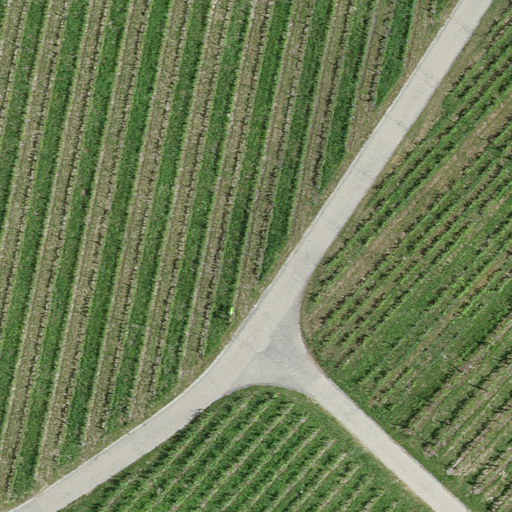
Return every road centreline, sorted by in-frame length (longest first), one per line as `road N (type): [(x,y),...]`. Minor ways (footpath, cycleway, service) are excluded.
road 1 (track): [(261,330),(471,0)]
road 2 (track): [(261,330),(195,400),(33,511)]
road 3 (track): [(455,511),(261,330)]
